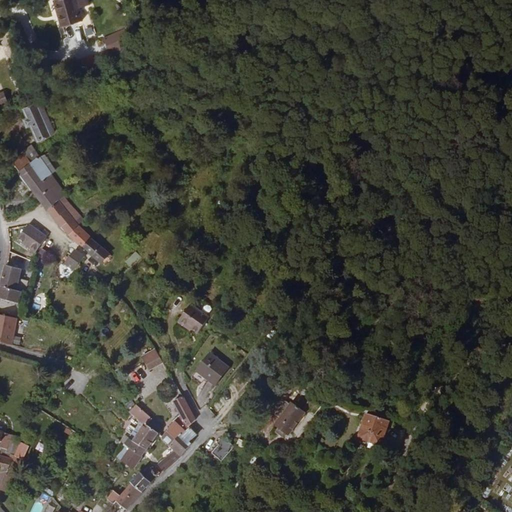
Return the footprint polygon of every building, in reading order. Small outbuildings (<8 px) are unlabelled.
[(88,0),(67,0),(74,16),(92,9),(88,0)] [(136,17),(115,27),(122,41),(143,31),(136,17)] [(182,73),(178,67),(161,77),(165,83),(182,73)] [(32,84),(24,86),(26,93),(33,91),(32,84)] [(57,131),(46,98),(27,104),(30,114),(27,115),(29,122),(33,121),(37,138),(57,131)] [(19,167),(39,151),(30,141),(22,147),(23,148),(11,157),(19,167)] [(56,164),(46,147),(40,150),(52,167),(56,164)] [(60,196),(65,192),(67,190),(52,167),(40,150),(39,151),(19,167),(31,183),(48,206),(60,196)] [(19,167),(16,169),(29,185),(31,183),(19,167)] [(60,196),(75,215),(80,211),(65,192),(60,196)] [(91,233),(75,215),(60,196),(48,206),(60,222),(62,221),(83,242),(91,233)] [(44,234),(26,221),(17,237),(35,249),(44,234)] [(108,249),(91,233),(83,242),(100,258),(108,249)] [(75,267),(83,253),(74,247),(65,260),(75,267)] [(134,269),(140,258),(133,254),(127,265),(134,269)] [(20,263),(3,260),(0,277),(0,280),(1,281),(17,284),(17,281),(22,281),(24,275),(18,274),(20,263)] [(234,278),(222,294),(231,300),(243,284),(234,278)] [(17,284),(1,281),(0,287),(0,293),(14,298),(16,287),(20,287),(22,281),(17,281),(17,284)] [(192,304),(180,321),(189,328),(190,327),(199,333),(210,318),(192,304)] [(0,342),(12,345),(18,319),(0,314),(0,342)] [(161,358),(153,343),(140,350),(146,364),(161,358)] [(210,351),(191,376),(202,384),(206,378),(213,384),(228,365),(210,351)] [(179,391),(170,398),(177,411),(170,419),(170,421),(160,433),(169,441),(179,429),(181,430),(187,424),(185,422),(192,414),(179,391)] [(150,413),(134,400),(128,408),(137,415),(137,416),(144,421),(145,420),(149,414),(150,413)] [(293,403),(278,425),(281,428),(289,433),(293,435),(307,413),(293,403)] [(370,442),(375,443),(380,427),(384,428),(387,418),(362,412),(355,437),(370,442)] [(158,422),(149,414),(145,420),(155,429),(158,422)] [(129,434),(145,444),(155,429),(145,420),(144,421),(139,429),(135,426),(129,434)] [(179,429),(169,441),(173,444),(165,453),(171,459),(180,451),(190,439),(188,437),(194,430),(187,424),(181,430),(179,429)] [(0,426),(0,443),(2,444),(9,445),(11,429),(0,426)] [(289,433),(281,428),(280,431),(288,436),(289,433)] [(128,434),(123,441),(139,452),(145,444),(129,434),(128,434)] [(213,452),(223,461),(235,446),(223,436),(218,442),(220,444),(213,452)] [(114,456),(130,466),(139,452),(123,441),(114,456)] [(2,444),(1,452),(11,454),(13,449),(8,448),(9,445),(2,444)] [(10,468),(11,467),(18,450),(13,449),(11,454),(1,452),(0,455),(0,469),(1,466),(10,468)] [(171,459),(165,453),(157,461),(163,466),(171,459)] [(96,470),(107,473),(111,460),(99,457),(96,470)] [(141,472),(148,479),(156,471),(151,467),(147,464),(141,472)] [(16,477),(19,473),(11,467),(10,468),(8,472),(16,477)] [(130,479),(140,488),(148,479),(141,472),(138,468),(130,479)] [(122,501),(125,504),(140,488),(130,479),(119,492),(112,487),(106,496),(115,502),(119,505),(122,501)]
